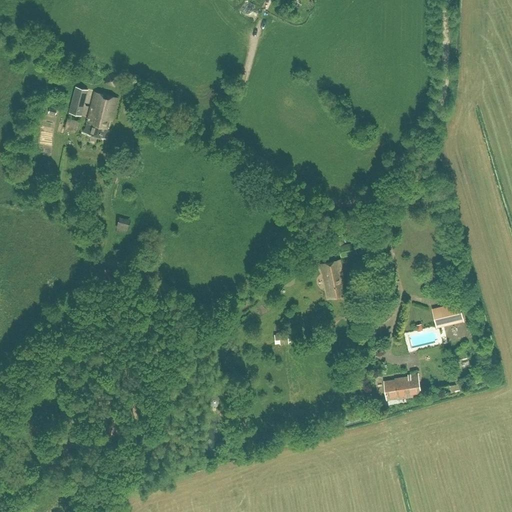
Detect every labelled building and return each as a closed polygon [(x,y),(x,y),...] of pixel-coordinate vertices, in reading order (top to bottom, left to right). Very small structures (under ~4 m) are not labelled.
[(75,86),(68,112),(80,115),(87,89),(75,86)] [(117,97),(94,92),(84,132),(105,138),(110,120),(111,120),(117,97)] [(117,217),(115,227),(127,230),(129,220),(117,217)] [(355,242),(339,246),(341,256),(357,252),(355,242)] [(340,259),(321,263),(328,297),(347,294),(340,259)] [(459,303),(435,309),(439,325),(463,319),(459,303)] [(413,336),(414,338),(408,339),(412,351),(439,343),(435,329),(413,336)] [(288,342),(287,334),(273,335),(274,344),(288,342)] [(470,356),(463,357),(465,366),(471,364),(470,356)] [(385,381),(388,398),(400,396),(400,397),(421,394),(418,375),(395,378),(395,380),(385,381)]
